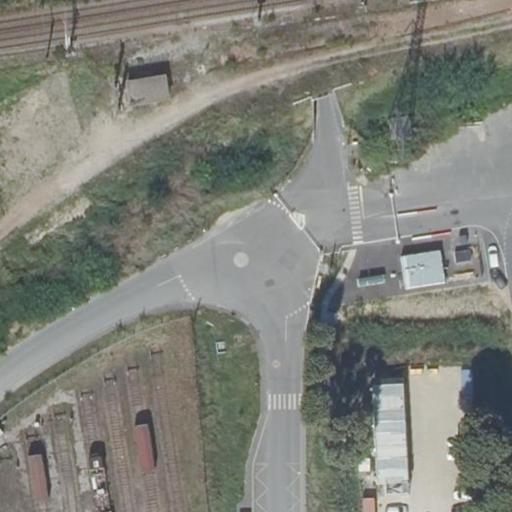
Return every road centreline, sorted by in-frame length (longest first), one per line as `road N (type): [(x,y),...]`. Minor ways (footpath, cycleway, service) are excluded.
road 1 (track): [(511,22),(219,87),(8,222),(0,235)]
road 2 (unclassified): [(286,511),(282,327),(274,295),(248,274),(318,204),(323,132),(307,0)]
